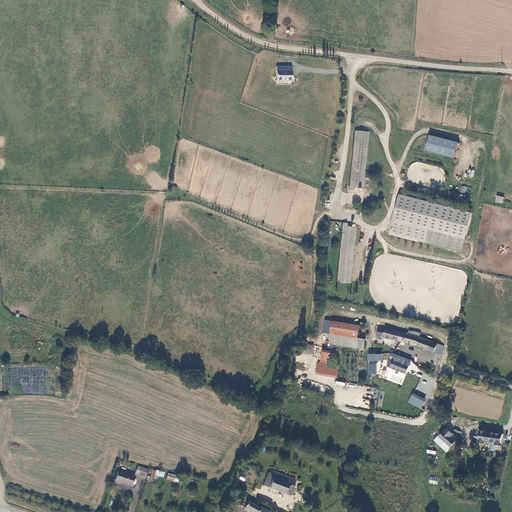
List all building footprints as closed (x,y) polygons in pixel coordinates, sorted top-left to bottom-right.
[(293,66),(276,66),(276,81),(293,82),(293,66)] [(367,132),(355,131),(350,187),(349,187),(349,190),(353,191),(353,188),(362,188),(367,132)] [(424,150),(454,158),(458,142),(428,134),(424,150)] [(397,195),(388,235),(462,251),(471,211),(397,195)] [(346,224),(342,223),(341,226),(342,226),(337,283),(349,284),(354,228),(346,227),(346,224)] [(325,332),(332,332),(361,334),(362,322),(326,319),(325,332)] [(427,347),(442,353),(446,343),(440,341),(439,342),(432,338),(421,333),(416,332),(410,331),(401,329),(389,325),(388,327),(385,334),(386,336),(395,338),(396,337),(415,342),(427,347)] [(379,333),(385,334),(388,327),(381,326),(379,333)] [(348,344),(365,346),(366,335),(361,334),(332,332),(332,339),(342,340),(348,344)] [(315,348),(301,348),(301,356),(315,356),(315,348)] [(325,350),(324,361),(333,362),(334,350),(325,350)] [(395,352),(393,356),(397,358),(412,364),(414,359),(395,352)] [(412,364),(397,358),(393,367),(409,373),(412,364)] [(414,359),(412,364),(409,373),(407,378),(416,381),(417,376),(420,368),(423,362),(414,359)] [(324,361),(322,361),(322,374),(344,375),(344,362),(333,362),(324,361)] [(374,362),(373,372),(381,372),(381,363),(374,362)] [(439,406),(414,393),(410,401),(435,414),(439,406)] [(459,439),(454,435),(456,433),(449,427),(442,435),(454,446),(459,439)] [(504,444),(505,432),(488,429),(487,440),(498,441),(497,443),(504,444)] [(137,474),(122,468),(118,478),(134,483),(137,474)] [(157,480),(159,476),(163,478),(165,472),(153,468),(150,477),(157,480)] [(295,495),(301,479),(278,469),(277,473),(279,475),(278,478),(272,476),(269,484),(295,495)] [(166,479),(178,483),(180,476),(168,473),(166,479)] [(430,476),(429,483),(437,484),(438,477),(430,476)] [(248,506),(248,507),(257,511),(271,511),(272,510),(262,505),(262,506),(250,500),(251,499),(248,498),(245,505),(248,506)]
